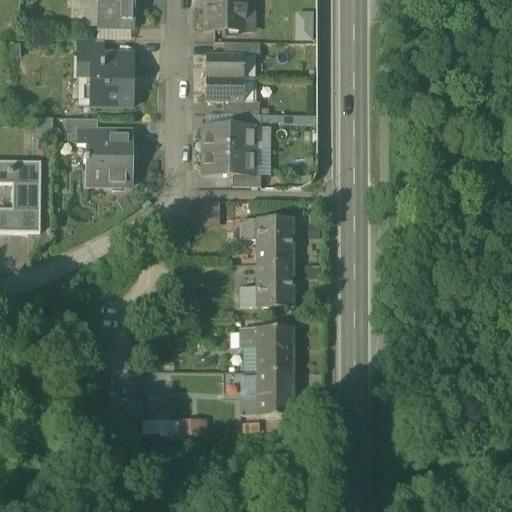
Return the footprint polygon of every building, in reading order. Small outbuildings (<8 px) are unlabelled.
[(73,0),(74,3),(97,3),(96,31),(134,31),(134,0),(73,0)] [(205,0),(205,33),(253,33),(253,19),(245,19),(245,0),(205,0)] [(292,0),(271,0),(271,10),(293,10),(292,0)] [(323,0),(292,0),(293,10),(323,10),(323,0)] [(296,40),(313,41),(313,12),(296,11),(296,40)] [(103,43),(77,43),(77,57),(102,58),(103,43)] [(259,46),(223,46),(223,58),(243,58),(259,59),(259,46)] [(102,58),(77,57),(76,79),(77,79),(77,78),(89,79),(89,109),(90,109),(90,108),(131,109),(132,109),(133,58),(132,58),(102,58)] [(223,58),(205,58),(205,81),(243,82),(243,58),(223,58)] [(243,82),(205,81),(204,105),(222,105),(243,106),(243,105),(255,105),(256,82),(243,82)] [(255,105),(243,105),(243,106),(222,105),(222,118),(233,118),(258,118),(258,105),(255,105)] [(258,118),(233,118),(232,130),(252,130),(253,131),(260,131),(261,118),(258,118)] [(232,130),(204,130),(204,154),(252,154),(253,131),(252,130),(232,130)] [(110,135),(76,135),(75,150),(85,150),(86,148),(110,149),(110,135)] [(110,149),(86,148),(85,150),(85,160),(83,160),(83,166),(85,166),(85,189),(132,190),(133,150),(110,149)] [(252,154),(204,154),(204,178),(232,178),(252,178),(252,154)] [(40,166),(0,165),(0,187),(11,188),(11,212),(0,212),(0,235),(38,236),(40,166)] [(252,178),(232,178),(232,190),(260,190),(260,178),(252,178)] [(219,228),(220,202),(188,201),(188,227),(219,228)] [(292,226),(238,226),(238,246),(256,246),(256,268),(292,268),(292,226)] [(292,268),(256,268),(256,294),(239,294),(239,313),(292,314),(292,268)] [(292,335),(239,335),(238,355),(256,355),(255,377),(291,377),(292,335)] [(291,377),(255,377),(255,403),(240,403),(240,422),(290,422),(291,377)] [(141,436),(207,436),(207,421),(141,421),(141,436)]
